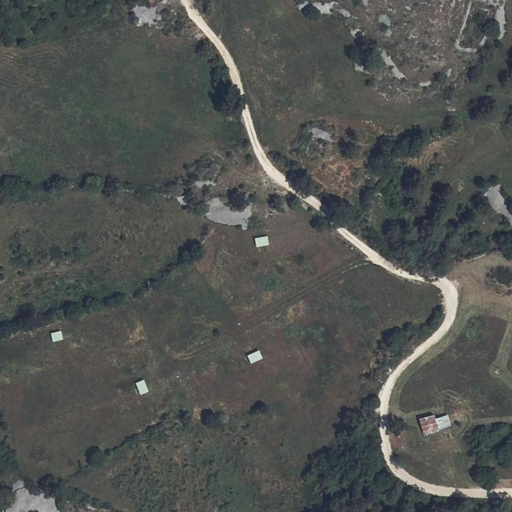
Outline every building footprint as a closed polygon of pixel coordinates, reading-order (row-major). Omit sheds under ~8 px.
[(257,246),(268,244),(267,236),(255,238),(257,246)] [(61,330),(51,333),(52,341),(63,339),(61,330)] [(251,363),(262,358),(259,350),(248,355),(251,363)] [(133,404),(141,401),(132,377),(123,380),(133,404)] [(140,394),(147,391),(143,381),(137,383),(140,394)] [(433,411),(418,413),(421,429),(436,427),(433,411)]
